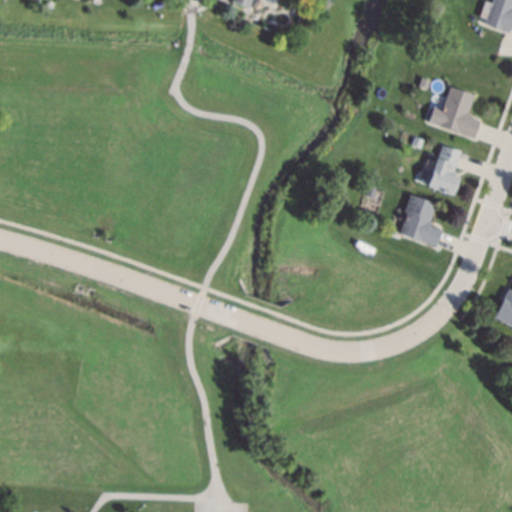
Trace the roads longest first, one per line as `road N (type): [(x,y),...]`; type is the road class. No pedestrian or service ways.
road 1 (residential): [(454,297),(409,338),(340,351),(0,239)]
road 2 (residential): [(511,147),(454,297)]
